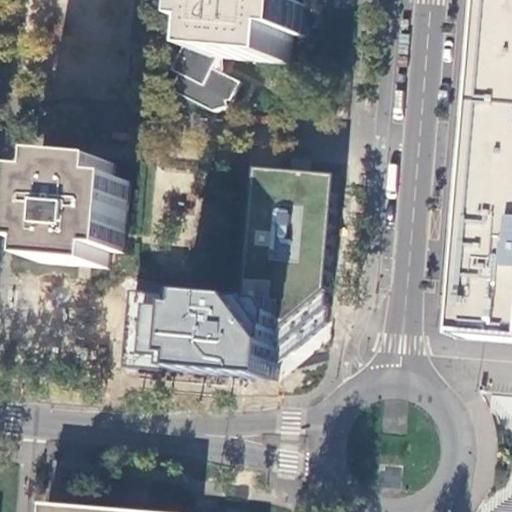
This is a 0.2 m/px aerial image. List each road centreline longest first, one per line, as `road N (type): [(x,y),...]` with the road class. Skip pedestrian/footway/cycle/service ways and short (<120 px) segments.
road 1 (secondary): [(397,373),(431,0)]
road 2 (secondary): [(429,511),(458,484),(467,436),(443,392),(397,373)]
road 3 (secondary): [(28,418),(202,433)]
road 4 (secondary): [(202,433),(323,471)]
road 5 (secondary): [(326,416),(202,433)]
